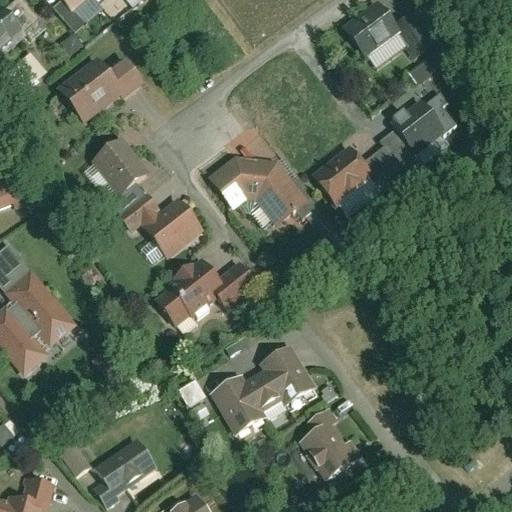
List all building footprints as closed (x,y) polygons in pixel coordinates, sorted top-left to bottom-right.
[(63,0),(74,13),(90,0),(63,0)] [(137,0),(120,0),(131,11),(140,2),(137,0)] [(4,8),(0,11),(0,59),(27,36),(4,8)] [(371,65),(400,42),(421,67),(410,75),(420,87),(445,68),(436,56),(455,41),(428,8),(399,30),(384,11),(350,38),(371,65)] [(0,79),(16,98),(43,75),(27,56),(0,79)] [(88,129),(126,99),(128,102),(148,87),(130,63),(111,77),(101,64),(62,95),(88,129)] [(428,107),(397,132),(416,155),(418,158),(449,133),(428,107)] [(416,155),(397,132),(383,143),(402,166),(416,155)] [(122,202),(153,177),(126,144),(95,168),(122,202)] [(352,150),(315,179),(339,209),(376,181),(352,150)] [(387,150),(368,165),(380,179),(399,165),(387,150)] [(236,213),(251,202),(259,203),(280,231),(313,207),(281,165),(238,161),(212,182),(236,213)] [(128,215),(150,198),(141,187),(122,202),(119,199),(117,200),(128,215)] [(128,215),(122,220),(136,238),(164,215),(150,198),(128,215)] [(144,232),(170,264),(207,235),(181,203),(144,232)] [(0,296),(0,297),(27,275),(7,251),(0,257),(0,296)] [(241,267),(221,285),(205,266),(158,304),(180,330),(217,301),(232,319),(263,293),(241,267)] [(11,310),(0,319),(0,357),(22,385),(46,366),(42,361),(75,335),(27,275),(0,297),(11,310)] [(270,421),(266,413),(283,403),(288,410),(319,391),(294,349),(262,368),(266,374),(248,384),(245,378),(213,397),(239,440),(270,421)] [(103,385),(120,372),(105,353),(88,366),(103,385)] [(176,393),(186,411),(203,402),(193,384),(176,393)] [(309,428),(317,438),(303,448),(330,486),(366,459),(354,442),(348,447),(334,429),(341,424),(331,411),(309,428)] [(79,479),(93,469),(74,443),(60,453),(79,479)] [(122,502),(119,498),(159,470),(140,443),(98,471),(106,483),(95,490),(109,511),(122,502)] [(12,500),(10,506),(0,502),(0,511),(49,511),(56,487),(26,478),(20,502),(12,500)] [(209,511),(199,497),(177,511),(209,511)]
